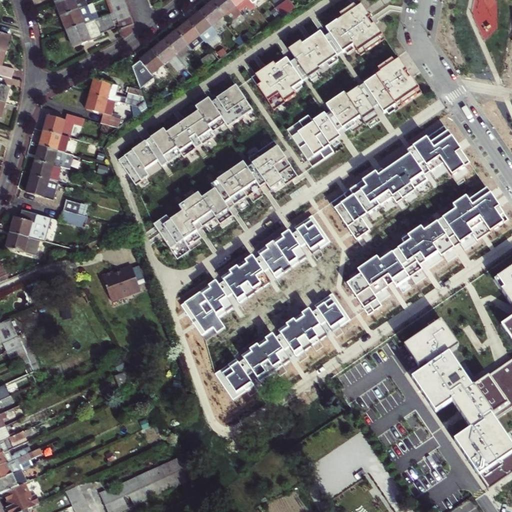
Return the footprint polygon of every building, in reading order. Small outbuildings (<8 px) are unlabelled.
[(58,16),(84,6),(81,0),(55,0),(52,2),(56,10),(58,16)] [(108,0),(110,4),(112,11),(115,18),(118,25),(120,31),(133,27),(130,20),(128,13),(125,6),(123,0),(108,0)] [(216,0),(212,4),(222,17),(226,22),(227,23),(240,13),(239,12),(235,7),(229,0),(216,0)] [(248,0),(243,0),(235,7),(239,12),(247,6),(250,3),(248,0)] [(289,0),(276,10),(282,17),(295,8),(289,0)] [(364,11),(357,1),(332,18),(335,22),(324,29),(328,35),(340,53),(341,53),(351,46),(359,57),(383,40),(373,25),(371,21),(369,19),(367,16),(364,11)] [(84,6),(58,16),(62,24),(64,30),(96,16),(91,3),(86,5),(84,6)] [(258,20),(262,17),(252,5),(250,3),(247,6),(258,20)] [(210,27),(222,17),(212,4),(206,9),(200,14),(210,27)] [(96,16),(64,30),(68,39),(71,46),(101,33),(100,31),(114,25),(109,11),(96,16)] [(194,19),(188,23),(202,42),(205,45),(209,49),(219,42),(215,37),(217,35),(214,32),(210,27),(200,14),(194,19)] [(222,17),(210,27),(214,32),(226,22),(222,17)] [(182,28),(176,33),(191,52),(202,42),(188,23),(182,28)] [(191,52),(176,33),(170,38),(164,43),(183,68),(186,65),(182,60),(192,53),(191,52)] [(322,39),(319,33),(301,45),(299,42),(286,50),(293,61),(306,79),(318,71),(317,69),(335,57),(322,39)] [(0,35),(0,51),(6,53),(8,46),(10,38),(0,35)] [(322,39),(335,57),(340,53),(328,35),(325,37),(322,39)] [(243,44),(238,38),(233,41),(238,47),(243,44)] [(176,74),(183,68),(164,43),(158,47),(152,53),(162,66),(167,62),(176,74)] [(0,76),(12,80),(14,71),(2,68),(4,62),(6,53),(0,51),(0,76)] [(143,60),(130,69),(138,91),(153,79),(150,76),(162,66),(152,53),(143,60)] [(210,54),(199,62),(204,69),(216,61),(210,54)] [(412,92),(416,89),(405,73),(395,58),(393,55),(370,72),(372,76),(361,84),(375,105),(381,113),(393,105),(395,108),(414,95),(412,92)] [(289,64),(285,59),(275,66),(272,63),(264,69),(250,78),(272,111),(294,96),(290,90),(301,83),(301,82),(289,64)] [(289,64),(301,82),(306,79),(293,61),(291,62),(289,64)] [(116,86),(93,80),(91,88),(89,95),(112,101),(140,108),(144,105),(140,95),(137,90),(129,88),(125,99),(113,96),(116,86)] [(361,84),(355,88),(369,108),(372,107),(375,105),(361,84)] [(0,106),(7,108),(9,99),(11,91),(0,88),(0,106)] [(363,124),(374,116),(369,108),(355,88),(343,96),(341,93),(323,105),(328,111),(339,127),(339,128),(357,115),(363,124)] [(250,114),(233,89),(218,98),(208,105),(205,101),(191,111),(194,115),(175,128),(164,135),(161,131),(131,152),(115,162),(121,171),(133,188),(146,179),(142,172),(154,164),(159,171),(178,157),(180,161),(212,139),(209,136),(222,127),(224,131),(250,114)] [(85,109),(101,114),(99,123),(113,126),(120,122),(120,119),(114,117),(115,115),(109,113),(112,101),(89,95),(87,103),(85,109)] [(328,111),(322,115),(333,131),(336,129),(339,127),(328,111)] [(64,120),(47,116),(45,124),(43,131),(69,138),(73,122),(81,124),(82,118),(66,114),(64,120)] [(322,115),(321,114),(310,121),(306,115),(296,122),(301,128),(289,137),(305,160),(317,152),(322,159),(331,152),(326,145),(338,137),(333,131),(322,115)] [(301,128),(296,122),(284,130),(289,137),(301,128)] [(64,154),(69,138),(43,131),(41,140),(39,148),(64,154)] [(470,165),(448,133),(430,145),(426,139),(407,152),(409,156),(384,173),(381,170),(330,205),(356,242),(370,233),(361,220),(392,199),(396,205),(415,192),(414,190),(427,181),(425,177),(443,165),(452,177),(470,165)] [(294,179),(271,144),(245,162),(249,167),(244,170),(240,165),(208,187),(211,193),(199,201),(195,196),(176,209),(180,214),(167,223),(164,218),(150,227),(159,239),(168,252),(180,243),(185,250),(198,241),(194,234),(197,232),(212,222),(216,228),(230,219),(225,213),(232,208),(256,191),(262,187),(266,194),(279,185),(281,188),(294,179)] [(66,155),(64,154),(39,148),(37,155),(35,162),(62,169),(66,155)] [(317,152),(305,160),(309,167),(322,159),(317,152)] [(58,185),(62,169),(35,162),(33,170),(31,177),(58,185)] [(26,195),(53,202),(58,185),(31,177),(29,186),(26,195)] [(504,215),(486,190),(468,202),(465,198),(452,207),(455,211),(423,233),(421,229),(401,242),(404,246),(379,263),(376,259),(357,272),(360,276),(346,286),(365,311),(370,308),(374,313),(382,308),(375,298),(393,285),(396,289),(422,271),(420,267),(438,254),(441,258),(472,236),(477,243),(504,224),(499,218),(504,215)] [(81,206),(66,202),(63,213),(78,217),(81,206)] [(85,219),(88,208),(81,206),(78,217),(85,219)] [(17,225),(14,235),(43,243),(46,244),(52,220),(25,213),(22,221),(18,219),(17,225)] [(78,217),(63,213),(61,224),(85,231),(88,220),(85,219),(78,217)] [(331,244),(312,218),(295,230),(313,256),(331,244)] [(307,260),(289,233),(258,255),(276,281),(307,260)] [(43,243),(14,235),(12,243),(9,251),(39,259),(43,243)] [(180,243),(168,252),(174,262),(187,253),(185,250),(180,243)] [(271,285),(253,258),(222,280),(240,306),(271,285)] [(0,262),(0,282),(8,279),(0,262)] [(138,268),(131,271),(137,287),(144,285),(138,268)] [(511,268),(495,280),(511,305),(511,318),(502,325),(511,339),(511,360),(472,388),(449,353),(459,347),(441,321),(404,346),(419,369),(426,364),(428,368),(412,379),(435,413),(452,401),(471,429),(454,441),(488,491),(511,475),(511,445),(495,421),(511,409),(511,268)] [(131,271),(131,270),(119,274),(120,276),(115,278),(113,274),(101,279),(110,303),(125,298),(127,299),(131,298),(133,295),(139,293),(137,287),(131,271)] [(235,310),(216,283),(182,307),(206,343),(226,330),(219,320),(235,310)] [(350,322),(332,296),(314,308),(332,334),(350,322)] [(327,337),(309,311),(278,333),(296,359),(327,337)] [(0,324),(0,344),(4,342),(19,335),(13,319),(0,324)] [(23,344),(19,335),(4,342),(7,350),(4,351),(5,353),(23,344)] [(291,362),(273,336),(242,357),(260,384),(291,362)] [(27,354),(23,344),(5,353),(6,357),(10,355),(12,361),(15,359),(27,354)] [(27,354),(15,359),(19,368),(31,363),(27,354)] [(236,361),(215,376),(233,402),(254,387),(236,361)] [(0,402),(9,398),(4,387),(0,389),(0,402)] [(10,440),(4,428),(0,430),(0,444),(9,440),(10,440)] [(11,444),(9,440),(0,444),(0,455),(6,453),(3,448),(11,444)] [(9,460),(6,453),(0,455),(0,467),(27,456),(24,450),(12,456),(11,459),(9,460)] [(40,457),(38,451),(27,456),(0,467),(0,481),(18,473),(32,467),(29,462),(40,457)] [(123,511),(190,481),(179,457),(95,498),(101,511),(123,511)] [(22,481),(18,473),(0,481),(0,495),(2,495),(24,485),(35,480),(33,476),(22,481)] [(9,509),(6,511),(26,511),(40,506),(36,497),(31,499),(24,485),(2,495),(7,506),(9,509)] [(78,488),(65,494),(71,507),(84,501),(78,488)] [(190,511),(204,505),(198,494),(160,511),(190,511)] [(71,507),(72,511),(88,511),(84,501),(71,507)]
